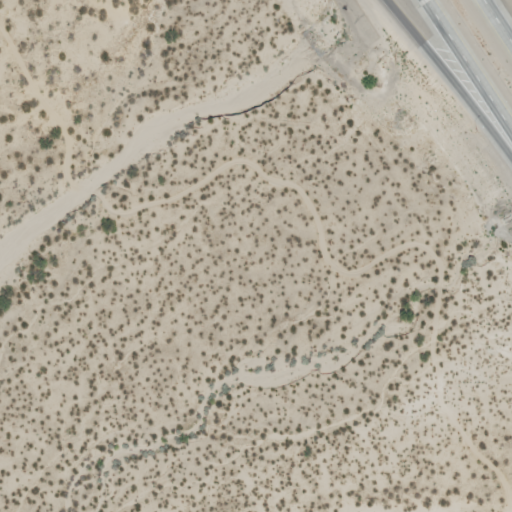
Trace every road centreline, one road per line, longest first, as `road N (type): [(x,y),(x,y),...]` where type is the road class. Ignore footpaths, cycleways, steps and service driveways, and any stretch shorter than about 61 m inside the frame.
road 1 (motorway): [(384,0),(511,159)]
road 2 (motorway): [(423,0),(511,134)]
